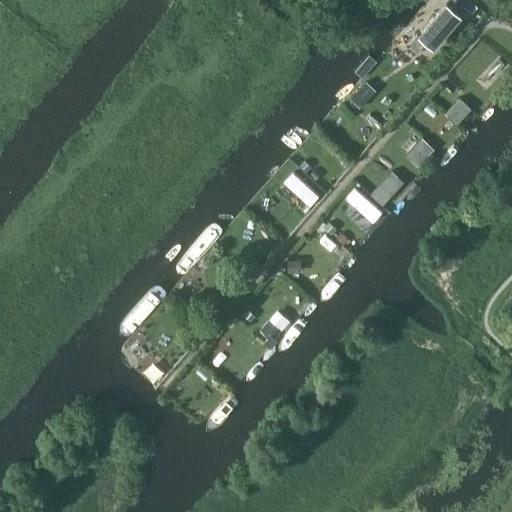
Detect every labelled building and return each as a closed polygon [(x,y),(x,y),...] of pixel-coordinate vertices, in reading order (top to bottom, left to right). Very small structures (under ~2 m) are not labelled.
[(432,46),(457,17),(445,5),(417,37),(415,36),(407,44),(414,51),(422,42),(421,42),(424,39),(432,46)] [(366,81),(349,99),(358,107),(375,89),(366,81)] [(456,124),(471,108),(459,97),(444,113),(456,124)] [(417,164),(433,148),(422,138),(407,154),(417,164)] [(382,203),(403,181),(391,170),(371,192),(382,203)]
